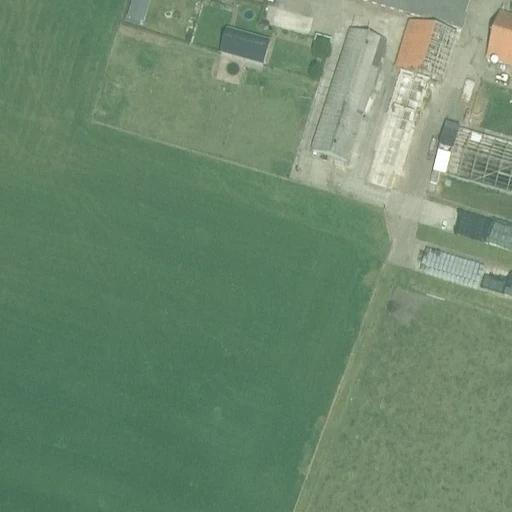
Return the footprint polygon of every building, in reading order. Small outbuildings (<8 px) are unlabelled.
[(462,31),(470,0),(358,0),(358,1),(462,31)] [(511,67),(511,18),(501,15),(488,60),(511,67)] [(411,23),(376,182),(407,189),(442,30),(411,23)] [(229,30),(221,54),(263,66),(270,42),(229,30)] [(452,78),(460,35),(441,32),(433,75),(452,78)] [(348,164),(385,45),(351,34),(314,153),(348,164)] [(511,196),(511,145),(463,133),(458,154),(444,150),(437,176),(511,196)] [(511,251),(511,235),(504,235),(503,251),(511,251)]
